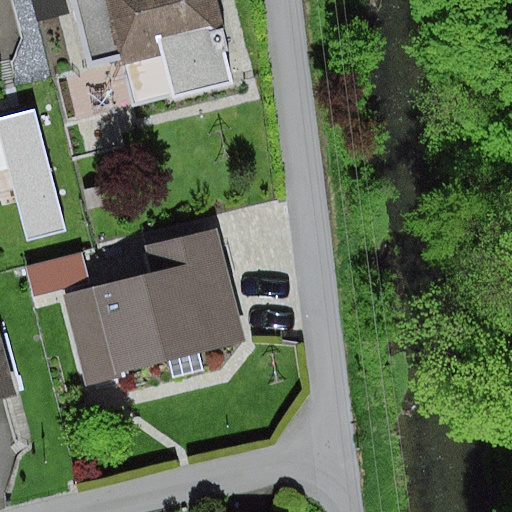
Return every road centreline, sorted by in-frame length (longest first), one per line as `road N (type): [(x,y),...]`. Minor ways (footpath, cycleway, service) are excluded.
road 1 (residential): [(323,460),(328,388),(283,0)]
road 2 (residential): [(323,460),(91,511)]
